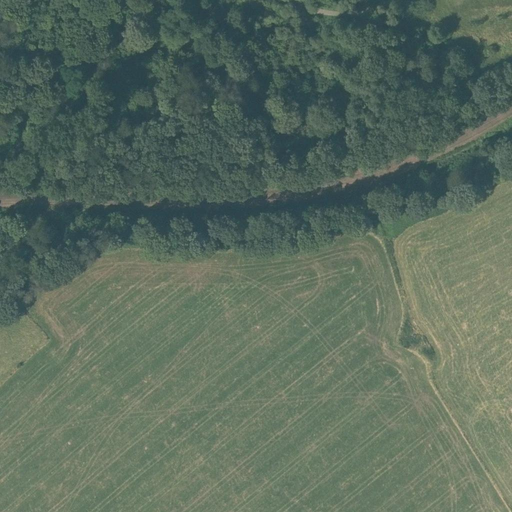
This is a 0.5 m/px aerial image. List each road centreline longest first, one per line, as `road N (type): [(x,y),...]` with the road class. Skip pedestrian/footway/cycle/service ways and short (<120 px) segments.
road 1 (track): [(0,127),(73,81),(159,0)]
road 2 (track): [(278,0),(335,16),(400,0)]
